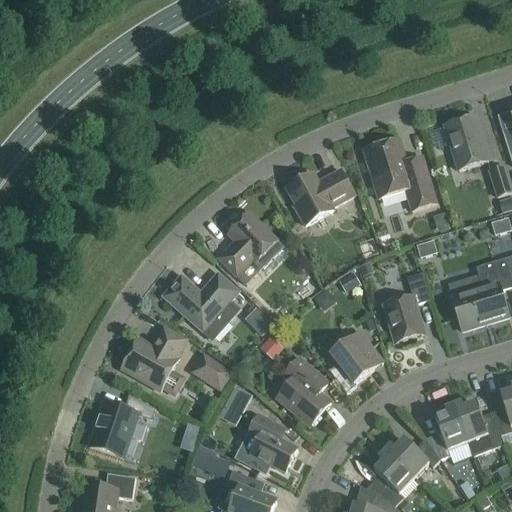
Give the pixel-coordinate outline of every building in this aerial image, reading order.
[(497,119),(511,167),(511,107),(508,108),(510,114),(497,119)] [(474,119),(444,128),(458,173),(488,164),(474,119)] [(412,214),(437,207),(422,160),(406,165),(399,143),(363,154),(378,202),(405,194),(412,214)] [(511,195),(511,193),(505,170),(489,174),(497,200),(511,195)] [(354,198),(341,173),(318,186),(313,177),(286,191),(296,209),(295,210),(305,229),(333,213),(332,211),(354,198)] [(502,216),(511,212),(511,200),(499,204),(502,216)] [(235,245),(219,262),(236,279),(253,263),(256,266),(277,244),(249,216),(227,237),(235,245)] [(495,238),(511,233),(507,221),(491,226),(495,238)] [(420,261),(437,256),(433,244),(417,249),(420,261)] [(508,320),(501,295),(511,291),(511,259),(476,271),(483,292),(452,302),(462,334),(508,320)] [(363,280),(370,277),(372,272),(369,266),(359,270),(363,280)] [(346,296),(360,287),(353,275),(339,284),(346,296)] [(415,308),(430,303),(422,277),(407,281),(412,299),(383,308),(395,346),(424,337),(415,308)] [(164,300),(203,334),(212,342),(237,313),(228,305),(237,295),(218,278),(201,297),(181,280),(164,300)] [(245,322),(253,331),(265,320),(256,311),(245,322)] [(276,314),(270,320),(278,327),(283,322),(276,314)] [(368,334),(375,332),(372,321),(365,323),(368,334)] [(138,343),(122,371),(161,393),(162,392),(173,398),(180,384),(169,378),(177,365),(173,363),(184,344),(164,332),(153,351),(138,343)] [(356,389),(355,387),(383,366),(360,336),(331,358),(338,367),(330,374),(329,373),(328,374),(346,398),(347,397),(347,396),(356,389)] [(259,352),(273,363),(283,351),(270,340),(259,352)] [(277,402),(309,430),(330,405),(320,396),(329,386),(300,361),(283,380),(291,387),(277,402)] [(214,365),(203,382),(220,392),(231,376),(214,365)] [(511,434),(511,430),(511,429),(511,388),(510,389),(511,393),(511,394),(500,398),(505,412),(493,416),(501,439),(511,435),(511,434)] [(234,390),(218,419),(235,429),(251,400),(234,390)] [(90,449),(123,461),(137,419),(151,424),(155,412),(129,399),(124,412),(105,406),(90,449)] [(505,450),(501,439),(493,416),(481,420),(475,407),(464,411),(462,406),(453,409),(468,446),(474,462),(505,450)] [(426,442),(440,463),(450,459),(448,454),(468,446),(453,409),(444,413),(446,418),(435,423),(440,436),(426,442)] [(265,479),(270,468),(285,476),(297,453),(281,444),(286,433),(258,419),(235,463),(265,479)] [(385,455),(414,482),(429,467),(433,471),(440,463),(426,442),(415,453),(404,443),(396,452),(391,448),(385,455)] [(224,480),(230,465),(198,453),(193,468),(224,480)] [(373,497),(395,510),(403,502),(399,498),(414,482),(385,455),(378,461),(383,466),(374,475),(385,485),(373,497)] [(511,478),(511,474),(508,466),(496,472),(502,484),(511,478)] [(273,511),(276,505),(256,497),(260,485),(232,474),(224,496),(235,500),(230,511),(273,511)] [(84,488),(80,511),(115,511),(117,501),(132,503),(135,481),(107,477),(105,491),(84,488)] [(394,511),(395,510),(373,497),(372,500),(358,495),(352,511),(394,511)] [(481,511),(483,511),(491,507),(485,498),(476,503),(481,511)] [(409,511),(412,510),(404,502),(398,509),(401,511),(409,511)]
